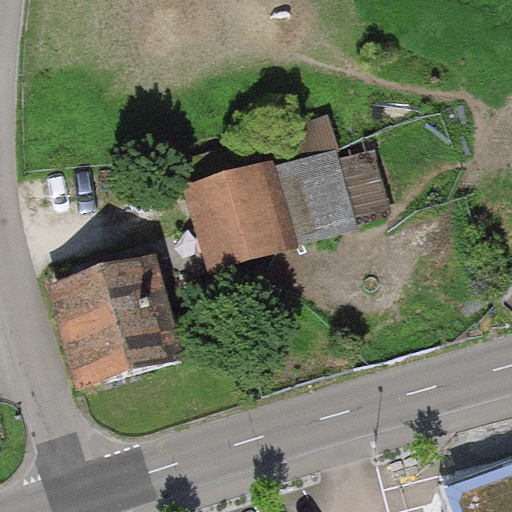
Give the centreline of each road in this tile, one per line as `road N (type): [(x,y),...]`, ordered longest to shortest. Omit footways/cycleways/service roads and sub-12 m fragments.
road 1 (residential): [(82,497),(511,366)]
road 2 (residential): [(0,129),(2,225),(29,339),(82,497)]
